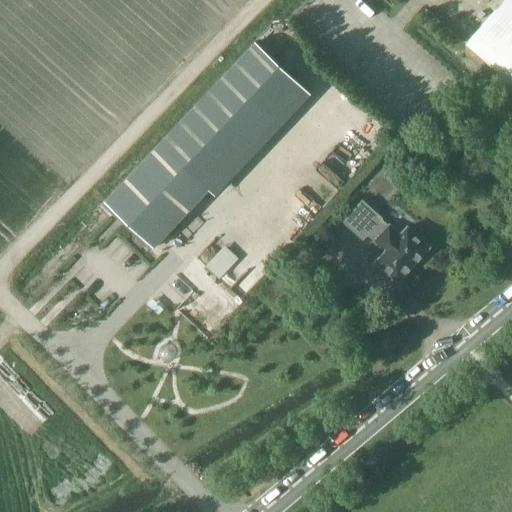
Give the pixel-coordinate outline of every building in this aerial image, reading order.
[(511,0),(507,0),(470,43),(511,80),(511,0)] [(105,202),(107,204),(154,248),(223,175),(174,129),(108,199),(105,202)] [(398,282),(430,248),(407,227),(400,235),(390,226),(389,225),(388,226),(380,219),(381,218),(363,201),(344,221),(363,238),(368,233),(375,240),(374,241),(386,251),(377,260),(376,261),(377,263),(377,262),(379,263),(379,269),(385,274),(390,274),(397,280),(397,281),(398,282)] [(218,273),(238,254),(229,245),(209,265),(218,273)] [(234,287),(253,266),(239,254),(220,275),(234,287)]
